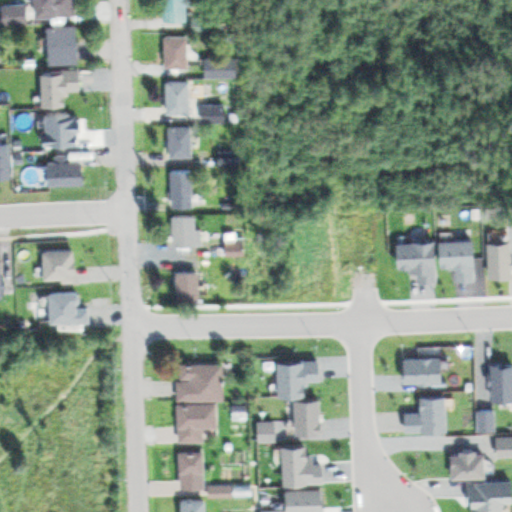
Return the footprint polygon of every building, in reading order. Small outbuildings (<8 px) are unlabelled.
[(78,23),(77,0),(38,0),(39,24),(78,23)] [(168,0),(169,26),(191,26),(190,0),(168,0)] [(30,13),(9,13),(9,29),(30,29),(30,13)] [(199,35),(216,34),(215,22),(198,23),(199,35)] [(80,34),(55,34),(55,69),(80,69),(80,34)] [(170,74),(191,73),(190,43),(169,43),(170,74)] [(48,113),(67,113),(67,97),(83,96),(83,79),(47,79),(48,113)] [(169,121),(192,121),(192,90),(169,90),(169,121)] [(230,112),(209,112),(209,125),(230,125),(230,112)] [(49,124),(49,153),(79,153),(79,124),(49,124)] [(173,135),(173,164),(195,164),(195,135),(173,135)] [(0,183),(14,183),(14,150),(0,149),(0,183)] [(242,170),(242,161),(225,161),(225,170),(242,170)] [(51,172),(51,193),(85,193),(85,170),(60,170),(60,172),(51,172)] [(196,212),(196,179),(176,179),(176,212),(196,212)] [(176,222),(176,250),(203,250),(203,235),(198,235),(198,222),(176,222)] [(480,279),(479,240),(447,240),(447,265),(460,265),(461,279),(480,279)] [(439,281),(440,242),(405,241),(404,268),(425,269),(425,280),(439,281)] [(511,276),(511,241),(492,241),(492,276),(511,276)] [(248,244),(231,244),(231,260),(248,260),(248,244)] [(47,287),(77,287),(77,260),(47,260),(47,287)] [(201,278),(181,278),(181,304),(201,304),(201,278)] [(56,302),(57,332),(93,331),(93,318),(81,319),(81,302),(56,302)] [(408,358),(408,381),(445,381),(445,358),(408,358)] [(284,395),(307,394),(306,381),(323,380),(322,362),(283,363),(284,395)] [(511,398),(511,364),(498,364),(498,398),(511,398)] [(225,368),(183,369),(184,403),(226,402),(225,368)] [(452,394),(425,394),(425,413),(409,412),(409,428),(451,429),(452,394)] [(322,400),(300,400),(300,433),(322,433),(322,400)] [(183,408),(183,445),(207,445),(207,429),(221,429),(221,408),(183,408)] [(486,428),(500,428),(500,409),(486,409),(486,428)] [(280,441),(280,421),(264,421),(264,441),(280,441)] [(511,453),(511,435),(502,435),(502,453),(511,453)] [(291,485),(326,482),(325,465),(312,466),(311,445),(288,447),(291,485)] [(488,450),(456,451),(456,475),(488,475),(488,450)] [(207,456),(185,457),(186,493),(208,492),(207,456)] [(511,501),(511,481),(473,481),(473,511),(503,511),(503,501),(511,501)] [(236,500),(236,489),(215,489),(215,500),(236,500)] [(291,511),(325,511),(326,490),(291,490),(291,511)]
